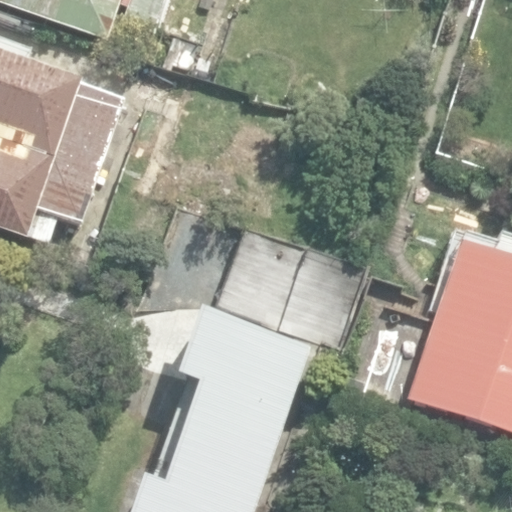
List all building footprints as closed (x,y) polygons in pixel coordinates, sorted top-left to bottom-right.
[(0,0),(0,7),(106,43),(121,0),(0,0)] [(130,0),(119,36),(143,44),(147,33),(155,36),(166,0),(130,0)] [(0,229),(28,239),(29,236),(37,238),(45,214),(81,227),(96,185),(118,193),(129,161),(107,153),(125,102),(80,86),(81,83),(0,54),(0,229)] [(178,202),(222,206),(225,176),(180,172),(178,202)] [(487,454),(511,462),(511,262),(458,244),(405,401),(495,431),(487,454)] [(305,337),(341,349),(364,281),(327,269),(305,337)] [(131,511),(252,511),(311,350),(201,311),(200,310),(176,377),(198,385),(181,434),(167,429),(149,481),(144,479),(131,511)]
